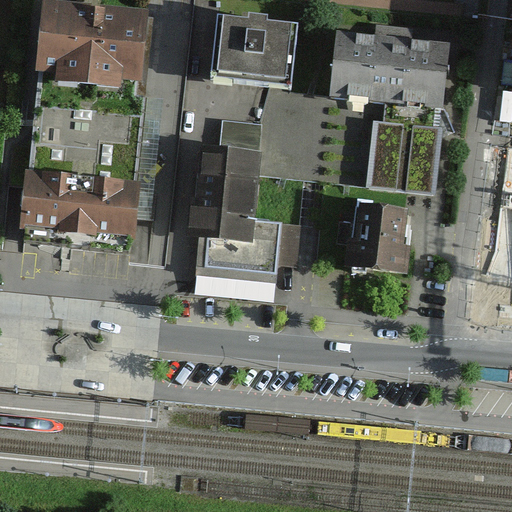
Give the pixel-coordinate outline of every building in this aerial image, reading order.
[(172,22),(52,9),(45,75),(80,79),(79,86),(144,93),(145,85),(165,87),(172,22)] [(247,17),(217,14),(210,83),(292,91),(300,23),(268,19),(268,14),(248,11),(247,17)] [(413,29),(377,25),(375,34),(412,39),(413,29)] [(375,34),(336,30),(329,98),(384,104),(382,121),(373,120),(365,188),(435,197),(442,138),(443,128),(433,127),(435,117),(436,108),(444,108),(449,43),(417,39),(412,39),(375,34)] [(264,126),(225,122),(222,153),(200,151),(191,242),(206,244),(203,273),(282,281),(287,231),(280,230),(284,183),(278,182),(280,158),(261,156),(264,126)] [(141,188),(27,178),(21,239),(135,250),(141,188)] [(421,218),(356,210),(348,270),(413,279),(421,218)]
